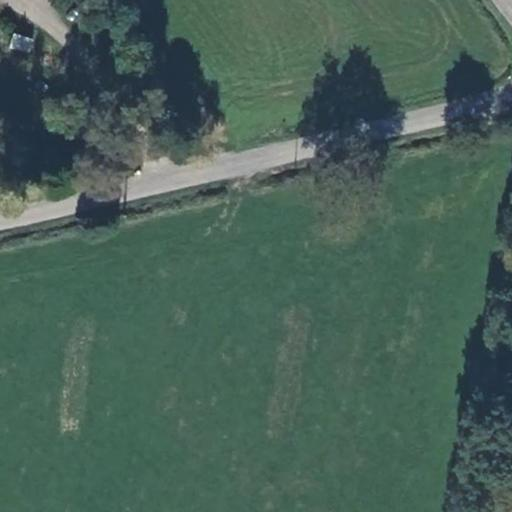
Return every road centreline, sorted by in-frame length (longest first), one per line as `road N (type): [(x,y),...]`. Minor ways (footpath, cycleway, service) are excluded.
road 1 (unclassified): [(511,96),(0,221)]
road 2 (track): [(475,511),(511,318)]
